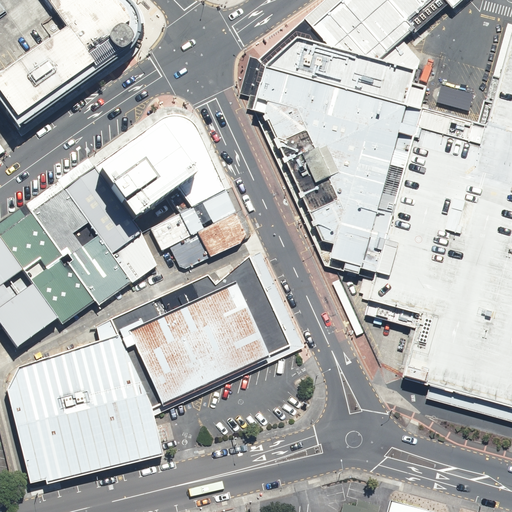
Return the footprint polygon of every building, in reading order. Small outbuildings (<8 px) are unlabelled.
[(0,0),(0,111),(16,136),(126,58),(133,49),(136,41),(136,33),(135,26),(132,18),(115,0),(0,0)] [(511,23),(506,22),(485,99),(483,99),(477,122),(423,107),(421,106),(426,86),(412,82),(416,70),(419,58),(402,39),(415,28),(417,31),(448,3),(453,9),(462,0),(323,0),(304,17),(258,57),(249,55),(239,92),(250,95),(246,108),(254,110),(324,264),(330,266),(335,267),(359,273),(361,267),(376,271),(374,277),(363,274),(358,291),(362,292),(361,296),(368,298),(364,312),(416,327),(402,375),(429,383),(425,397),(511,420),(511,23)] [(441,84),(436,101),(468,110),(473,93),(441,84)] [(192,176),(175,188),(189,207),(223,190),(193,126),(189,121),(186,119),(180,116),(173,115),(166,115),(159,118),(153,121),(91,165),(96,172),(159,129),(192,176)] [(96,172),(131,219),(175,188),(192,176),(159,129),(96,172)] [(91,165),(61,187),(62,189),(129,282),(130,283),(154,265),(139,231),(131,219),(96,172),(91,165)] [(96,305),(129,282),(62,189),(29,211),(93,301),(96,305)] [(233,212),(223,190),(189,207),(148,228),(159,250),(167,246),(195,232),(233,212)] [(93,301),(29,211),(0,230),(0,240),(19,268),(29,282),(54,316),(59,324),(93,301)] [(244,235),(233,212),(195,232),(208,257),(237,243),(244,235)] [(184,269),(208,257),(195,232),(167,246),(177,266),(184,269)] [(0,282),(19,268),(0,240),(0,328),(13,346),(54,316),(29,282),(9,297),(0,283),(0,282)] [(324,254),(316,258),(345,320),(353,317),(324,254)] [(95,324),(102,336),(144,417),(286,353),(242,256),(95,324)] [(144,417),(102,336),(7,370),(2,391),(31,487),(155,456),(144,417)] [(355,505),(342,502),(339,511),(377,511),(379,505),(356,499),(355,505)] [(434,511),(389,499),(385,511),(434,511)]
